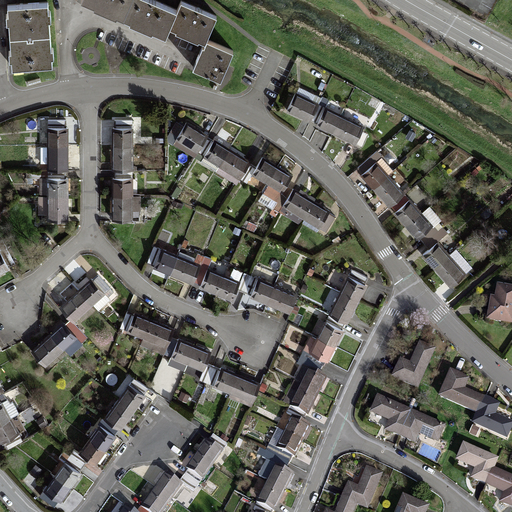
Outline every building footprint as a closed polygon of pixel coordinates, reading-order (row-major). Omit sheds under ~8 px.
[(180,0),(177,9),(156,0),(82,0),(94,5),(95,1),(103,5),(102,8),(144,26),(146,23),(153,26),(152,30),(165,36),(169,26),(176,29),(177,26),(185,29),(184,33),(205,42),(203,45),(207,47),(204,54),(200,52),(194,68),(220,79),(233,50),(206,39),(216,15),(181,0),(180,0)] [(47,2),(8,5),(9,28),(14,28),(14,34),(10,35),(12,66),(51,63),(47,2)] [(321,97),(299,86),(295,93),(318,104),(321,97)] [(295,93),(295,92),(286,109),(309,120),(310,119),(318,104),(295,93)] [(327,100),(321,97),(318,104),(310,119),(317,123),(316,124),(332,131),(340,115),(324,107),(327,100)] [(363,126),(340,115),(332,131),(355,143),(363,126)] [(66,119),(48,119),(48,145),(67,145),(67,126),(66,126),(66,119)] [(132,119),(114,119),(114,127),(113,126),(113,144),(132,144),(132,119)] [(183,125),(176,121),(171,130),(177,134),(183,125)] [(207,135),(185,121),(183,125),(177,134),(175,137),(197,151),(207,136),(207,135)] [(207,136),(197,151),(219,164),(229,148),(221,143),(217,141),(214,139),(213,140),(207,136)] [(197,151),(175,137),(172,142),(195,156),(197,151)] [(132,144),(113,144),(113,170),(114,170),(131,170),(132,144)] [(67,145),(48,145),(48,146),(48,163),(48,170),(66,170),(67,170),(67,145)] [(229,148),(219,164),(240,178),(249,163),(250,162),(229,148)] [(377,150),(357,167),(362,172),(361,173),(373,187),(387,174),(375,161),(381,156),(382,155),(377,150)] [(219,164),(197,151),(195,156),(216,169),(219,164)] [(381,156),(375,161),(387,174),(393,169),(381,156)] [(255,166),(249,163),(240,178),(246,181),(252,173),(267,182),(276,166),(261,157),(255,166)] [(240,178),(219,164),(216,169),(215,171),(236,184),(240,178)] [(292,175),(276,166),(267,182),(268,183),(263,192),(276,201),(272,208),(271,209),(277,213),(279,211),(283,204),(292,189),(285,185),(292,175)] [(48,170),(41,170),(40,177),(48,177),(48,194),(48,195),(67,195),(67,177),(66,177),(66,170),(48,170)] [(131,170),(114,170),(114,177),(113,177),(112,195),(131,195),(131,170)] [(402,191),(387,174),(373,187),(389,206),(390,205),(404,193),(410,188),(408,186),(402,191)] [(40,177),(40,194),(48,194),(48,177),(40,177)] [(180,189),(177,186),(172,194),(175,196),(180,189)] [(304,218),(314,201),(292,188),(292,189),(283,204),(279,211),(285,214),(289,208),(303,217),(304,218)] [(276,201),(263,192),(258,200),(272,208),(276,201)] [(404,193),(390,205),(395,211),(394,211),(406,225),(420,213),(404,193)] [(67,195),(48,195),(48,196),(48,212),(48,220),(67,220),(67,195)] [(112,220),(131,220),(139,220),(139,196),(131,196),(131,195),(112,195),(112,220)] [(329,211),(314,201),(304,218),(320,227),(326,231),(335,215),(329,212),(329,211)] [(303,217),(289,208),(285,214),(285,215),(298,224),(303,217)] [(420,213),(406,225),(418,238),(419,238),(423,243),(440,228),(436,223),(432,226),(420,213)] [(320,227),(304,218),(302,222),(317,231),(320,227)] [(447,232),(443,226),(440,228),(423,243),(428,249),(422,254),(434,267),(448,255),(437,241),(442,237),(447,232)] [(14,263),(2,240),(0,241),(0,271),(8,267),(8,266),(14,263)] [(169,273),(177,255),(153,246),(147,262),(153,265),(153,266),(169,273)] [(473,267),(456,248),(448,255),(465,274),(473,267)] [(195,257),(179,251),(177,255),(193,262),(195,257)] [(193,262),(177,255),(169,273),(193,282),(193,281),(200,265),(204,255),(197,253),(195,257),(193,262)] [(211,259),(204,255),(200,265),(193,281),(200,284),(200,285),(216,292),(223,275),(208,268),(211,259)] [(465,274),(448,255),(434,267),(451,286),(465,274)] [(352,269),(341,291),(358,300),(366,284),(365,283),(368,277),(352,269)] [(240,281),(223,275),(216,292),(232,299),(237,288),(244,291),(250,275),(244,272),(240,281)] [(91,278),(78,290),(91,304),(92,303),(104,292),(108,296),(113,291),(98,274),(92,279),(91,278)] [(274,285),(250,275),(244,291),(250,294),(250,295),(267,302),(274,285)] [(297,294),(274,285),(267,302),(290,312),(296,298),(297,294)] [(511,289),(499,287),(496,300),(495,308),(491,307),(489,318),(511,322),(511,289)] [(91,304),(78,290),(59,307),(70,318),(72,321),(91,304)] [(358,300),(341,291),(329,313),(345,321),(346,322),(358,300)] [(104,292),(92,303),(98,310),(110,299),(108,296),(104,292)] [(133,313),(127,311),(120,327),(143,337),(150,319),(134,312),(133,313)] [(345,321),(329,313),(326,320),(325,322),(320,333),(318,336),(335,344),(343,329),(342,328),(345,321)] [(64,323),(63,322),(50,334),(63,348),(64,347),(76,336),(81,342),(86,337),(72,321),(70,318),(64,323)] [(170,337),(173,329),(150,319),(143,337),(140,343),(164,353),(170,337)] [(325,322),(320,319),(314,330),(320,333),(325,322)] [(63,348),(50,334),(31,351),(44,365),(63,348)] [(317,338),(311,335),(303,349),(310,352),(317,338)] [(81,342),(76,336),(64,347),(70,353),(82,343),(81,342)] [(335,344),(318,336),(317,338),(310,352),(303,349),(300,355),(322,366),(325,360),(327,360),(335,344)] [(177,339),(170,337),(164,353),(170,356),(187,362),(194,345),(178,338),(177,339)] [(400,360),(393,377),(417,388),(434,350),(421,344),(412,365),(400,360)] [(211,352),(194,345),(187,362),(204,369),(200,379),(207,382),(213,365),(206,363),(211,352)] [(322,366),(300,355),(297,362),(302,365),(309,368),(302,382),(301,384),(318,393),(326,377),(319,373),(322,366)] [(168,363),(184,369),(187,362),(170,356),(168,363)] [(213,365),(207,382),(213,384),(230,391),(237,374),(220,367),(220,368),(213,365)] [(309,368),(302,365),(295,379),(302,382),(309,368)] [(467,379),(451,372),(440,396),(478,413),(478,411),(483,400),(462,391),(467,379)] [(260,383),(237,374),(230,391),(253,401),(257,390),(260,383)] [(148,387),(134,377),(119,397),(134,408),(145,394),(144,393),(148,387)] [(230,391),(213,384),(211,390),(228,396),(230,391)] [(318,393),(301,384),(290,407),(306,415),(307,415),(318,393)] [(230,391),(228,396),(251,406),(253,401),(230,391)] [(7,399),(4,392),(0,394),(0,422),(9,417),(1,402),(7,399)] [(134,408),(119,397),(104,417),(119,428),(120,428),(134,408)] [(406,423),(411,412),(378,397),(372,410),(391,418),(386,430),(400,436),(401,434),(406,423)] [(17,413),(9,398),(7,399),(1,402),(9,417),(17,413)] [(478,413),(473,422),(507,437),(511,424),(493,416),(498,404),(484,398),(483,400),(478,411),(478,413)] [(306,415),(290,407),(287,413),(293,416),(285,432),(301,441),(309,425),(302,421),(306,415)] [(444,427),(411,412),(406,423),(401,434),(400,436),(414,442),(419,431),(438,439),(444,427)] [(9,417),(0,422),(0,440),(1,442),(2,442),(5,448),(21,440),(9,417)] [(100,423),(89,438),(105,449),(115,434),(114,434),(119,428),(104,417),(100,423)] [(285,432),(277,428),(269,444),(276,448),(285,432)] [(301,441),(285,432),(276,448),(269,444),(265,451),(270,453),(273,455),(289,463),(292,456),(293,457),(301,441)] [(207,440),(197,454),(212,465),(227,445),(213,435),(208,441),(207,440)] [(105,449),(89,438),(79,452),(74,448),(69,454),(84,465),(88,459),(94,463),(105,449)] [(492,469),(496,459),(463,445),(458,458),(477,466),(472,477),(486,484),(487,482),(492,469)] [(69,454),(64,450),(59,456),(65,460),(55,474),(70,486),(80,471),(79,471),(84,465),(69,454)] [(270,453),(265,451),(263,455),(262,457),(267,460),(276,464),(268,480),(285,489),(293,473),(286,469),(289,463),(273,455),(270,453)] [(188,469),(183,475),(198,486),(212,465),(197,454),(187,469),(188,469)] [(267,460),(259,476),(268,480),(276,464),(267,460)] [(356,503),(367,508),(381,475),(368,469),(360,488),(349,484),(343,498),(344,498),(356,503)] [(511,477),(492,469),(487,482),(506,490),(501,502),(511,506),(511,477)] [(167,472),(156,487),(171,498),(182,484),(193,492),(198,486),(183,475),(179,481),(167,472)] [(70,486),(55,474),(40,495),(54,505),(58,499),(59,500),(70,486)] [(285,489),(268,480),(260,495),(258,500),(257,503),(272,511),(274,511),(285,489)] [(156,487),(141,507),(142,508),(148,511),(161,511),(171,498),(156,487)] [(260,495),(251,490),(248,495),(258,500),(260,495)] [(414,501),(403,496),(396,511),(425,511),(427,507),(425,506),(414,501)] [(344,498),(338,511),(328,511),(326,511),(325,511),(351,511),(356,503),(344,498)] [(271,511),(272,511),(257,503),(253,509),(257,511),(255,511),(271,511)]
